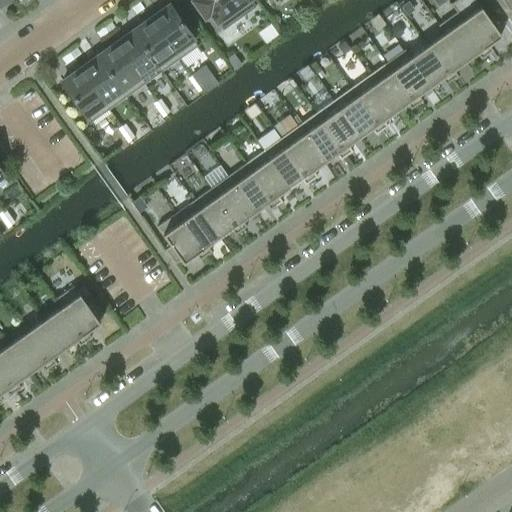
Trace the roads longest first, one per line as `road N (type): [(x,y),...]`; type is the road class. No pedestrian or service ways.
road 1 (unclassified): [(511,119),(82,428)]
road 2 (unclassified): [(111,467),(511,183)]
